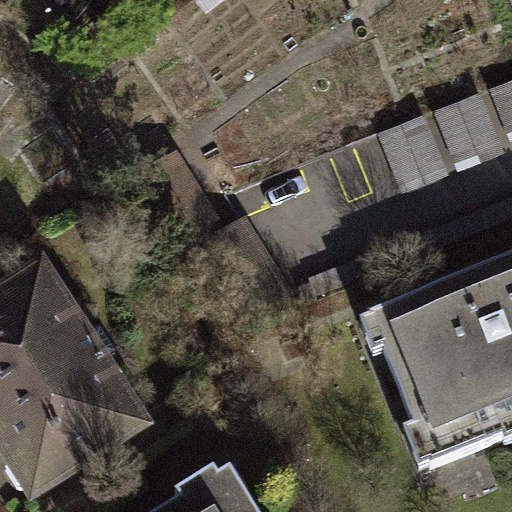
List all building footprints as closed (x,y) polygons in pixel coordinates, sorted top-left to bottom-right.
[(204,0),(200,4),(210,16),(228,1),(227,0),(204,0)] [(157,50),(180,83),(189,77),(166,44),(157,50)] [(341,56),(352,83),(373,75),(363,48),(341,56)] [(411,195),(511,151),(511,80),(385,135),(411,195)] [(317,147),(275,164),(279,173),(321,157),(317,147)] [(228,225),(183,156),(149,178),(193,247),(228,225)] [(293,299),(243,219),(204,244),(254,324),(293,299)] [(45,511),(165,434),(51,263),(0,296),(0,447),(42,511),(45,511)] [(511,437),(511,265),(367,322),(381,359),(391,354),(417,421),(407,425),(425,472),(511,437)] [(247,511),(226,478),(172,511),(247,511)]
